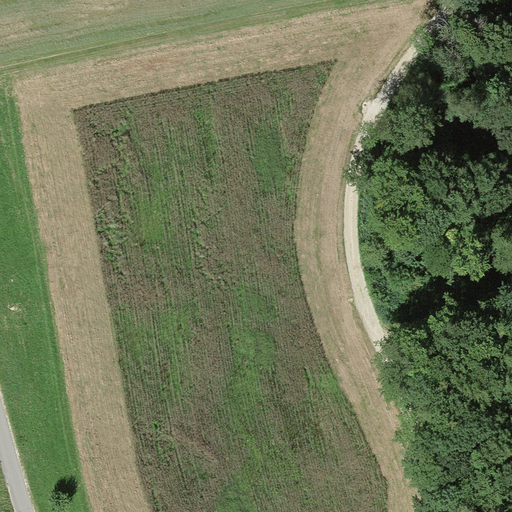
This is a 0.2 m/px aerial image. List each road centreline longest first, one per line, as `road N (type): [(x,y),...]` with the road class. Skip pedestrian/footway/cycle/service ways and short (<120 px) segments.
road 1 (track): [(440,511),(353,277),(348,202),(367,128),(456,0)]
road 2 (track): [(0,71),(346,0)]
road 3 (track): [(382,346),(511,342)]
